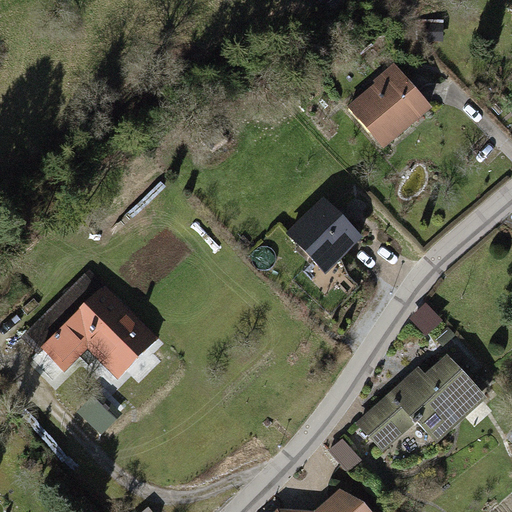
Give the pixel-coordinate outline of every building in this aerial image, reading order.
[(434,103),(399,63),(383,77),(385,80),(351,109),(384,146),(434,103)] [(330,270),(367,233),(331,197),(294,233),(330,270)] [(27,332),(43,348),(101,288),(85,272),(27,332)] [(159,340),(103,286),(101,288),(43,348),(33,358),(53,377),(86,343),(122,378),(159,340)] [(431,374),(423,365),(363,421),(388,448),(422,417),(440,436),(488,392),(452,354),(431,374)] [(351,438),(336,451),(351,470),(367,457),(351,438)] [(371,511),(348,488),(322,511),(315,511),(287,510),(284,511),(371,511)]
